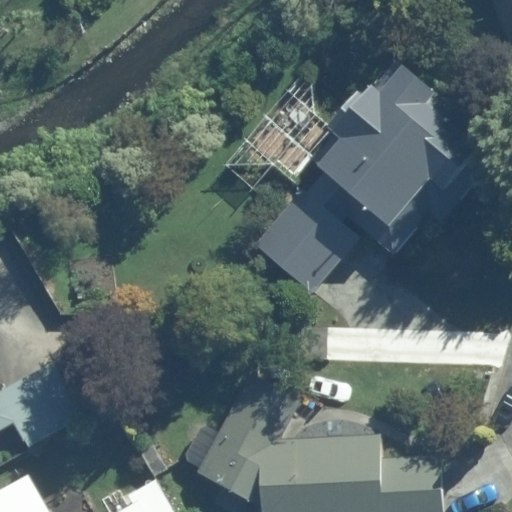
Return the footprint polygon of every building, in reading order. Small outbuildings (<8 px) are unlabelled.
[(511,0),(496,0),(511,40),(511,0)] [(487,129),(403,54),(369,95),(361,87),(331,125),(339,132),(299,178),(308,192),(260,248),(316,292),(364,235),(347,220),(349,215),(399,253),(429,214),(443,225),(500,154),(481,137),(487,129)] [(82,414),(55,362),(2,392),(0,388),(0,432),(15,424),(29,446),(82,414)] [(448,511),(443,457),(443,455),(385,459),(384,433),(281,438),(304,400),(250,373),(218,432),(203,425),(184,461),(201,468),(200,471),(264,506),(264,511),(448,511)] [(169,467),(155,444),(142,451),(156,474),(169,467)] [(0,492),(0,511),(150,511),(143,498),(118,511),(51,511),(30,475),(0,492)]
